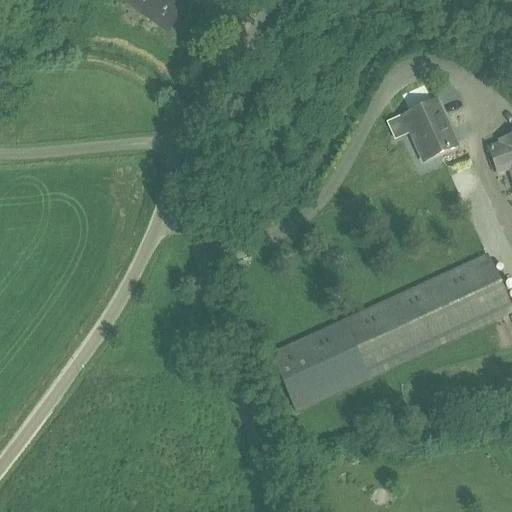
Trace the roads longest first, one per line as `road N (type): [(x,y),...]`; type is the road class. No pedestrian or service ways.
road 1 (unknown): [(193,244),(311,210),(386,87),(425,65),(468,77),(479,97),(493,211),(511,244)]
road 2 (unclassified): [(274,511),(177,196)]
road 3 (unclassified): [(0,470),(114,313),(177,196)]
road 4 (unclassified): [(177,196),(189,126),(282,0)]
